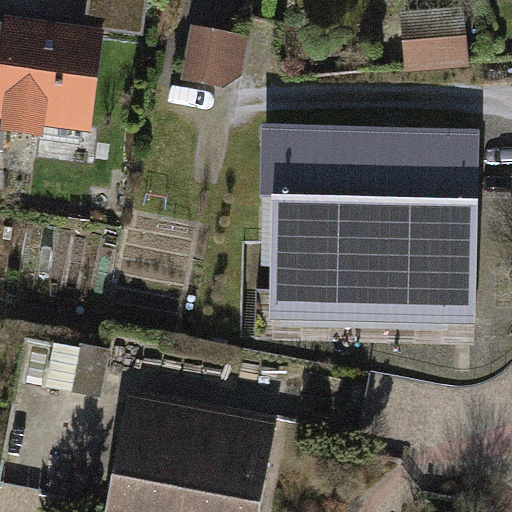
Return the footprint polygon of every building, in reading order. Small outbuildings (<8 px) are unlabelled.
[(148,0),(90,0),(86,29),(143,39),(148,0)] [(467,17),(401,24),(405,78),(473,73),(467,17)] [(7,23),(0,72),(0,129),(4,130),(4,144),(46,148),(47,134),(93,139),(107,39),(7,23)] [(251,45),(193,32),(184,85),(226,92),(246,81),(251,45)] [(475,131),(257,129),(255,325),(473,328),(475,131)] [(61,342),(55,383),(107,391),(114,350),(61,342)] [(264,511),(282,417),(128,388),(105,511),(264,511)]
